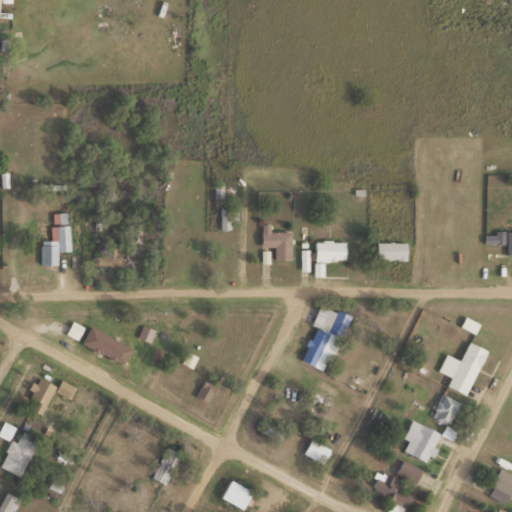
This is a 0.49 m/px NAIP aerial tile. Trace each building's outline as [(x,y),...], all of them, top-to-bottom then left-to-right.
[(9,12),(0,11),(0,22),(9,23),(9,12)] [(219,209),(219,229),(233,229),(233,209),(219,209)] [(289,231),(269,231),(269,224),(260,224),(260,246),(272,246),(272,259),(289,259),(289,231)] [(57,264),(57,249),(65,249),(66,225),(51,225),(51,239),(40,239),(40,264),(57,264)] [(502,233),(484,233),(484,242),(502,242),(502,233)] [(344,239),(313,239),(313,259),(344,259),(344,239)] [(406,241),(375,241),(375,259),(406,259),(406,241)] [(347,315),(318,303),(309,325),(313,326),(300,360),(325,371),(347,315)] [(79,343),(120,363),(129,346),(87,326),(79,343)] [(485,348),(464,391),(445,382),(448,375),(434,368),(443,349),(458,356),(466,339),(485,348)] [(40,413),(50,390),(69,398),(74,385),(58,378),(55,385),(34,376),(26,396),(33,399),(29,409),(40,413)] [(194,395),(206,401),(214,384),(203,378),(194,395)] [(459,402),(441,392),(429,415),(446,425),(459,402)] [(406,440),(401,450),(426,462),(440,432),(410,418),(401,437),(406,440)] [(18,427),(2,420),(0,423),(0,436),(8,440),(0,458),(0,466),(19,475),(36,437),(18,428),(18,427)] [(258,429),(278,440),(282,431),(262,421),(258,429)] [(321,464),(330,448),(309,437),(301,453),(321,464)] [(179,453),(164,446),(149,477),(163,484),(179,453)] [(413,483),(421,470),(402,459),(394,472),(413,483)] [(502,502),(506,495),(511,497),(511,474),(498,468),(485,493),(502,502)] [(384,511),(399,511),(410,490),(375,473),(368,489),(390,500),(384,511)] [(251,491),(228,478),(218,497),(240,510),(251,491)] [(0,501),(0,509),(4,511),(7,511),(16,499),(6,492),(0,501)]
